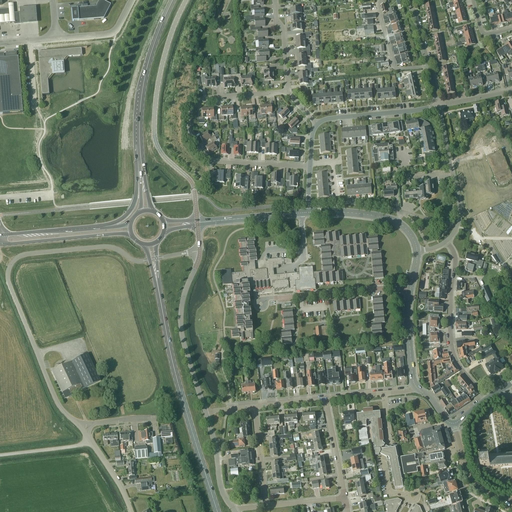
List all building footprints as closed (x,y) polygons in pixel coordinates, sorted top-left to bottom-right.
[(72,21),(79,21),(103,18),(110,5),(101,0),(99,0),(96,7),(71,9),(72,21)] [(250,10),(254,10),(259,9),(258,6),(263,6),(262,0),(252,0),(253,6),(250,6),(250,10)] [(449,6),(449,7),(450,9),(454,7),(455,11),(463,9),(462,3),(449,6)] [(8,9),(0,9),(0,24),(14,23),(14,14),(13,4),(8,4),(8,9)] [(291,14),(293,14),(301,13),(301,5),(292,5),(293,8),(290,8),(291,14)] [(19,8),(20,24),(37,23),(36,7),(19,8)] [(397,17),(396,13),(395,13),(393,8),(389,10),(390,14),(388,15),(389,17),(387,18),(387,17),(383,18),(384,21),(397,17)] [(263,9),(259,9),(254,10),(254,17),(251,17),(251,21),(254,20),(259,20),(259,16),(264,16),(263,9)] [(452,16),(453,19),(465,15),(463,9),(455,11),(456,15),(452,16)] [(302,22),(301,13),(293,14),(293,17),(291,17),(291,23),(294,22),(302,22)] [(465,15),(453,19),(453,21),(458,20),(459,24),(467,22),(465,15)] [(497,15),(495,15),(497,26),(503,24),(501,17),(498,17),(497,15)] [(254,20),(255,26),(249,26),(250,31),(257,31),(260,30),(260,27),(264,27),(264,20),(259,20),(254,20)] [(302,22),(294,22),(294,25),(292,25),(292,31),(303,30),(302,22)] [(391,25),(389,26),(390,27),(386,28),(387,31),(400,27),(399,23),(391,25)] [(364,27),(365,35),(374,34),(373,26),(364,27)] [(463,30),(464,34),(472,32),(470,26),(458,29),(456,30),(457,32),(463,30)] [(267,30),(260,30),(257,31),(258,37),(255,38),(255,41),(258,41),(263,41),(263,37),(267,37),(267,30)] [(474,38),(472,32),(464,34),(465,38),(461,39),(461,42),(474,38)] [(296,37),(296,43),(305,43),(305,39),(309,39),(309,36),(311,36),(311,33),(302,34),(303,37),(296,37)] [(396,42),(397,44),(405,42),(402,33),(394,35),(395,37),(392,38),(392,37),(389,38),(391,45),(395,44),(394,42),(396,42)] [(474,38),(461,42),(462,44),(466,43),(467,47),(475,45),(474,38)] [(268,40),(263,41),(258,41),(258,48),(255,48),(256,52),(259,52),(264,51),(264,48),(268,47),(268,40)] [(305,43),(296,43),(297,49),(304,49),(304,52),(310,51),(309,46),(305,46),(305,43)] [(392,47),(392,49),(393,52),(406,48),(405,43),(397,46),(392,47)] [(505,46),(501,48),(504,55),(507,54),(508,56),(511,55),(505,46)] [(49,95),(48,80),(53,74),(63,73),(62,64),(67,57),(82,56),(81,49),(87,48),(38,52),(42,101),(42,95),(49,95)] [(394,56),(398,55),(408,52),(406,48),(393,52),(394,56)] [(502,56),(504,55),(501,48),(496,51),(501,60),(503,59),(502,56)] [(266,62),(265,58),(269,58),(268,51),(264,51),(259,52),(259,58),(256,59),(256,62),(266,62)] [(310,57),(310,51),(304,52),(304,55),(297,55),(297,61),(306,60),(306,57),(310,57)] [(395,58),(396,62),(409,58),(408,53),(400,56),(401,57),(399,58),(398,56),(395,58)] [(0,114),(23,113),(18,57),(17,57),(4,58),(0,58),(0,114)] [(307,64),(306,60),(297,61),(298,67),(305,67),(305,70),(311,69),(311,64),(307,64)] [(264,73),(264,76),(273,75),(273,70),(267,70),(267,67),(260,68),(261,73),(264,73)] [(491,74),(494,83),(499,82),(498,76),(501,75),(499,68),(494,69),(495,73),(491,74)] [(308,78),(308,79),(312,78),(311,69),(305,70),(305,73),(298,73),(299,79),(308,78)] [(223,79),(223,76),(223,71),(221,71),(219,71),(219,76),(220,83),(223,83),(224,88),(229,88),(228,78),(223,79)] [(488,85),(494,83),(491,74),(488,75),(487,72),(484,72),(485,76),(486,76),(488,85)] [(254,73),(251,74),(248,74),(248,77),(246,77),(246,86),(252,86),(251,81),(255,80),(254,73)] [(218,74),(215,75),(212,75),(213,78),(210,78),(211,87),(216,87),(216,81),(219,81),(218,74)] [(241,87),(246,86),(246,77),(240,77),(240,74),(237,75),(237,82),(240,82),(241,87)] [(206,75),(201,76),(201,78),(202,84),(205,84),(205,88),(211,87),(210,78),(207,78),(206,75)] [(237,82),(237,75),(228,75),(228,78),(229,88),(235,87),(234,82),(237,82)] [(273,75),(264,76),(264,79),(261,80),(262,85),(268,84),(268,81),(274,81),(273,75)] [(403,80),(404,83),(415,80),(413,75),(407,76),(408,79),(403,80)] [(477,87),(475,78),(471,78),(471,76),(468,76),(469,79),(471,88),(477,87)] [(313,87),(315,85),(316,85),(315,82),(315,81),(312,83),(312,82),(308,82),(308,79),(308,78),(299,79),(299,85),(306,84),(306,87),(313,87)] [(377,100),(384,99),(383,89),(378,90),(378,86),(375,86),(376,90),(377,90),(377,100)] [(417,91),(416,86),(410,87),(410,90),(406,92),(406,94),(417,91)] [(348,101),(354,100),(353,90),(349,91),(348,87),(346,87),(346,91),(347,91),(348,101)] [(313,105),(319,104),(318,95),(314,95),(313,91),(311,91),(311,95),(312,95),(313,105)] [(508,115),(507,113),(506,106),(503,107),(502,101),(495,103),(497,112),(502,111),(503,116),(508,115)] [(265,106),(266,115),(269,115),(270,118),(275,118),(274,112),(272,112),(271,105),(265,106)] [(480,112),(478,105),(473,106),(474,109),(472,110),(472,109),(459,112),(460,119),(466,118),(467,119),(467,120),(466,122),(471,125),(474,119),(473,119),(473,118),(473,117),(472,113),(474,113),(480,112)] [(231,120),(233,119),(236,119),(235,114),(233,114),(232,106),(226,107),(227,116),(230,116),(231,120)] [(263,115),(266,115),(265,106),(259,106),(260,113),(257,114),(258,119),(263,119),(263,115)] [(224,117),(227,116),(226,107),(220,107),(221,115),(218,115),(219,121),(224,120),(224,117)] [(243,117),(247,117),(246,107),(240,108),(241,115),(238,115),(238,121),(240,121),(242,121),(243,120),(243,117)] [(246,107),(247,117),(250,116),(250,120),(255,119),(255,114),(252,114),(252,107),(246,107)] [(204,118),(208,118),(207,108),(201,109),(202,117),(198,118),(198,124),(205,123),(204,118)] [(207,108),(208,118),(211,118),(211,121),(217,121),(216,115),(213,115),(213,108),(207,108)] [(285,117),(289,113),(285,109),(278,115),(281,118),(278,120),(282,124),(287,119),(285,117)] [(297,135),(297,130),(294,127),(298,123),(294,118),(287,125),(290,128),(287,130),(292,134),(297,135)] [(432,152),(435,152),(433,140),(435,140),(433,130),(431,130),(431,128),(430,128),(429,124),(421,119),(418,119),(417,119),(405,121),(407,131),(419,128),(421,130),(426,153),(425,154),(425,157),(433,156),(432,152)] [(386,129),(387,135),(395,133),(395,134),(395,133),(403,132),(401,122),(393,124),(393,123),(393,124),(387,125),(388,128),(386,129)] [(377,126),(369,127),(370,136),(378,136),(387,135),(386,129),(383,129),(383,125),(377,126),(377,125),(377,126)] [(360,127),(354,128),(354,138),(356,138),(359,137),(360,141),(362,141),(362,137),(360,137),(360,127)] [(360,137),(362,137),(365,137),(365,141),(368,141),(368,137),(367,137),(366,127),(360,127),(360,137)] [(354,138),(354,128),(348,128),(348,138),(353,138),(354,142),(356,142),(356,138),(354,138)] [(209,139),(210,141),(215,138),(214,136),(210,138),(207,132),(199,136),(203,142),(209,139)] [(319,135),(320,141),(330,140),(330,139),(329,135),(333,135),(333,133),(329,133),(329,134),(319,135)] [(293,136),(287,135),(282,135),(281,140),(290,141),(289,144),(296,145),(299,145),(299,139),(293,139),(293,136)] [(256,141),(256,144),(253,144),(252,153),(258,154),(258,147),(262,147),(262,140),(262,137),(259,137),(258,141),(256,141)] [(215,138),(210,141),(211,144),(205,147),(209,153),(216,149),(213,143),(217,141),(215,138)] [(334,139),(330,139),(330,140),(320,141),(320,147),(330,146),(330,141),(334,141),(334,139)] [(262,140),(262,147),(262,148),(265,148),(265,155),(270,155),(271,145),(265,145),(265,142),(265,140),(262,140)] [(252,153),(253,144),(247,143),(247,141),(244,141),(243,147),(247,147),(246,153),(252,153)] [(231,148),(232,142),(229,142),(228,146),(222,146),(221,155),(228,155),(229,148),(231,148)] [(237,143),(232,142),(231,148),(234,148),(234,155),(241,156),(241,147),(237,147),(237,143)] [(274,143),(274,145),(271,145),(270,155),(276,155),(277,149),(280,149),(280,143),(274,143)] [(393,152),(393,148),(392,148),(390,146),(389,146),(389,144),(374,145),(373,146),(373,151),(372,151),(372,158),(374,158),(375,163),(376,164),(390,162),(389,160),(391,160),(393,157),(393,153),(393,152)] [(346,150),(347,156),(357,155),(357,154),(357,151),(361,150),(360,148),(356,148),(356,149),(346,150)] [(298,158),(299,152),(293,152),(293,149),(286,149),(286,158),(295,158),(298,158)] [(361,154),(357,154),(357,155),(347,156),(348,162),(358,161),(357,160),(357,157),(361,156),(361,154)] [(361,160),(357,160),(358,161),(348,162),(348,168),(358,167),(358,163),(362,162),(361,160)] [(479,160),(468,166),(478,187),(476,188),(479,196),(478,196),(481,204),(497,197),(498,199),(511,191),(511,177),(492,187),(493,189),(491,190),(488,184),(489,183),(479,160)] [(230,179),(230,170),(227,170),(227,176),(224,176),(225,172),(216,172),(215,183),(224,183),(224,179),(230,179)] [(317,174),(317,180),(327,179),(327,180),(331,180),(331,177),(327,178),(327,174),(331,174),(331,171),(327,172),(327,173),(317,174)] [(263,189),(263,178),(257,177),(258,173),(252,173),(251,180),(254,180),(254,188),(263,189)] [(283,180),(283,179),(280,179),(280,174),(271,174),(271,183),(276,183),(276,187),(282,187),(283,185),(283,180)] [(298,178),(289,177),(290,174),(286,174),(285,181),(289,181),(289,182),(286,182),(287,191),(293,190),(294,187),(297,188),(298,178)] [(247,190),(248,182),(244,182),(244,177),(236,176),(235,187),(243,188),(243,190),(247,190)] [(428,195),(435,195),(433,181),(425,182),(426,183),(425,184),(425,185),(426,185),(426,186),(419,187),(419,189),(417,189),(417,190),(404,192),(405,200),(418,198),(418,200),(428,199),(428,195)] [(348,196),(354,196),(353,186),(348,186),(348,182),(345,182),(346,186),(347,186),(348,196)] [(394,192),(397,192),(397,184),(391,185),(391,187),(387,187),(387,190),(383,190),(384,197),(394,196),(394,192)] [(231,270),(221,271),(222,286),(227,285),(232,285),(232,283),(234,283),(234,286),(234,290),(235,298),(237,298),(237,303),(235,304),(236,312),(238,312),(238,317),(237,317),(237,325),(238,329),(232,330),(233,338),(239,337),(239,335),(241,335),(241,340),(246,340),(246,338),(251,338),(251,340),(256,339),(255,332),(253,333),(253,331),(252,323),(251,323),(250,317),(252,317),(251,309),(249,309),(249,304),(251,303),(250,296),(252,296),(252,292),(250,293),(250,288),(255,288),(255,289),(271,288),(271,286),(273,285),(273,290),(274,290),(275,291),(277,290),(278,291),(280,289),(281,290),(283,289),(284,290),(286,289),(287,289),(289,288),(296,287),(296,292),(316,290),(315,284),(316,284),(343,282),(342,272),(335,273),(334,257),(341,256),(341,258),(368,255),(367,249),(369,248),(369,251),(372,250),(372,252),(371,252),(374,279),(383,278),(381,252),(378,252),(377,250),(379,250),(377,236),(368,237),(368,239),(366,240),(366,235),(339,237),(339,232),(325,234),(323,234),(323,232),(314,233),(315,246),(321,246),(323,270),(324,272),(315,273),(313,273),(313,271),(313,267),(299,268),(299,273),(291,274),(272,276),(271,266),(284,265),(284,264),(292,263),(291,259),(287,259),(284,259),(284,258),(266,260),(266,269),(265,270),(255,270),(254,261),(257,260),(256,248),(255,249),(254,241),(255,241),(255,237),(248,237),(248,239),(245,239),(239,239),(239,244),(241,243),(241,249),(239,249),(240,257),(242,257),(242,263),(241,263),(241,267),(243,267),(243,272),(231,273),(231,270)] [(474,261),(473,264),(482,267),(483,262),(477,261),(479,256),(468,254),(466,259),(474,261)] [(465,263),(463,271),(472,273),(474,268),(481,270),(482,267),(465,263)] [(439,289),(439,295),(439,299),(445,300),(445,294),(447,294),(447,289),(448,289),(448,280),(448,277),(443,277),(442,279),(440,279),(439,289)] [(465,290),(466,285),(464,285),(464,281),(457,282),(457,291),(462,291),(464,291),(464,290),(465,290)] [(463,292),(463,300),(468,299),(474,298),(474,292),(468,292),(463,292)] [(429,300),(428,311),(434,312),(443,313),(443,305),(439,305),(439,301),(429,300)] [(467,316),(466,316),(466,315),(466,313),(467,313),(467,312),(467,309),(461,309),(461,313),(462,313),(462,314),(456,314),(456,322),(461,322),(462,321),(467,321),(467,316)] [(439,324),(440,315),(430,314),(429,323),(429,327),(426,327),(426,326),(423,326),(423,331),(439,331),(439,329),(439,324),(440,324),(439,324)] [(316,337),(328,336),(327,327),(315,328),(316,331),(313,331),(313,334),(316,334),(316,337)] [(439,338),(439,332),(439,331),(423,331),(423,336),(426,336),(426,335),(429,335),(429,339),(430,343),(423,343),(424,348),(440,346),(439,338),(440,338),(439,338)] [(491,345),(481,351),(485,358),(496,352),(491,345)] [(462,349),(458,350),(459,354),(467,352),(467,351),(474,349),(473,346),(470,347),(461,348),(462,349)] [(467,352),(459,354),(460,359),(464,358),(464,359),(469,358),(468,357),(476,353),(482,350),(480,347),(475,351),(471,353),(468,355),(467,352)] [(435,360),(442,359),(440,350),(439,350),(433,351),(435,360)] [(491,375),(503,368),(498,360),(500,359),(496,353),(492,355),(495,359),(489,363),(489,364),(485,366),(491,375)] [(85,389),(101,381),(88,354),(62,366),(61,363),(59,365),(60,367),(51,371),(62,393),(62,392),(65,399),(71,396),(70,394),(84,387),(85,389)] [(272,366),(271,357),(261,358),(261,367),(272,366)] [(432,361),(427,362),(430,387),(431,389),(433,388),(438,385),(439,384),(437,380),(436,381),(434,382),(432,366),(434,365),(438,364),(442,364),(450,362),(451,362),(450,357),(443,359),(443,360),(437,361),(437,360),(432,361)] [(449,372),(437,380),(439,384),(449,378),(459,371),(453,362),(445,367),(449,372)] [(388,379),(392,379),(392,372),(391,372),(390,363),(385,363),(384,364),(384,367),(383,367),(383,373),(384,373),(384,380),(385,380),(386,380),(388,380),(388,379)] [(362,366),(362,365),(357,366),(358,374),(359,382),(360,382),(360,383),(365,382),(365,381),(366,381),(365,373),(362,374),(362,366)] [(346,376),(349,376),(349,383),(352,383),(356,383),(356,382),(355,375),(357,375),(356,370),(352,371),(351,368),(345,368),(346,376)] [(315,380),(316,380),(316,374),(314,374),(314,375),(311,375),(311,372),(307,372),(308,380),(309,387),(315,386),(315,380)] [(269,379),(263,379),(264,386),(265,386),(265,392),(273,391),(272,384),(273,384),(273,378),(272,373),(268,373),(269,379)] [(292,380),(289,380),(289,373),(283,373),(284,381),(286,381),(287,389),(293,388),(292,380)] [(470,392),(474,390),(471,386),(462,374),(456,379),(462,387),(461,388),(463,390),(464,391),(466,389),(469,393),(470,392)] [(283,389),(284,389),(283,381),(275,382),(275,385),(276,385),(277,390),(280,389),(280,390),(281,390),(283,390),(283,389)] [(433,388),(431,389),(435,394),(441,391),(446,397),(450,394),(446,387),(445,388),(444,389),(442,386),(439,388),(438,385),(433,388)] [(478,394),(474,390),(470,392),(469,393),(466,389),(464,391),(471,400),(478,394)] [(456,401),(460,408),(470,402),(466,396),(463,393),(460,395),(461,397),(456,401)] [(451,404),(456,411),(460,408),(454,399),(453,397),(451,399),(453,402),(451,404)] [(456,411),(451,404),(450,404),(448,405),(443,399),(439,401),(449,416),(456,411)] [(374,420),(373,413),(373,409),(369,410),(368,410),(363,410),(364,414),(364,421),(365,420),(373,420),(374,420)] [(416,423),(431,420),(428,410),(420,412),(420,411),(413,413),(416,423)] [(353,411),(343,412),(344,422),(345,425),(351,425),(351,421),(354,421),(353,411)] [(381,419),(380,412),(373,413),(374,420),(373,420),(373,421),(372,421),(373,425),(381,425),(381,420),(380,420),(380,419),(381,419)] [(303,418),(300,418),(301,426),(304,426),(303,422),(307,421),(308,428),(310,428),(309,421),(309,414),(302,415),(303,418)] [(358,423),(358,427),(367,426),(366,422),(365,420),(364,421),(364,414),(357,414),(357,421),(358,421),(358,423)] [(243,438),(250,437),(249,422),(240,423),(241,428),(242,434),(243,434),(243,438)] [(382,430),(381,425),(373,425),(374,437),(383,436),(382,432),(381,430),(382,430)] [(445,449),(445,448),(445,446),(444,445),(443,444),(447,443),(443,430),(440,431),(439,431),(438,427),(432,428),(421,431),(420,433),(422,437),(414,439),(417,450),(419,450),(420,454),(438,451),(445,450),(445,449)] [(161,453),(159,438),(153,439),(152,437),(153,437),(152,433),(149,433),(149,431),(144,431),(144,432),(138,432),(139,441),(145,441),(146,444),(153,444),(154,454),(156,453),(161,453)] [(402,444),(408,443),(407,440),(406,431),(396,432),(398,440),(400,440),(400,442),(401,441),(402,444)] [(131,438),(131,432),(119,434),(120,440),(122,439),(123,445),(120,445),(121,450),(123,450),(125,450),(124,447),(126,446),(126,442),(132,441),(132,438),(131,438)] [(110,434),(110,440),(111,447),(119,447),(118,444),(118,442),(117,442),(116,434),(110,434)] [(276,445),(283,444),(282,441),(283,441),(283,439),(292,439),(291,435),(277,436),(277,438),(276,439),(276,438),(269,439),(269,445),(276,445)] [(383,442),(383,436),(374,437),(375,450),(380,449),(380,448),(383,447),(385,445),(383,444),(383,443),(383,442)] [(231,448),(245,446),(244,440),(230,441),(231,448)] [(312,453),(315,452),(322,451),(321,445),(314,446),(311,447),(308,447),(308,450),(311,450),(312,453)] [(135,459),(147,458),(146,448),(134,449),(135,459)] [(391,448),(387,449),(384,449),(380,449),(375,450),(375,455),(379,455),(380,454),(383,456),(386,458),(388,455),(392,454),(397,453),(396,448),(391,448)] [(240,451),(241,455),(238,456),(238,454),(231,455),(231,459),(235,459),(252,457),(252,453),(252,450),(240,451)] [(423,453),(401,457),(404,475),(418,472),(417,468),(425,466),(445,462),(444,452),(429,455),(424,456),(423,453)] [(386,458),(387,458),(388,457),(389,458),(389,459),(390,459),(390,460),(389,460),(390,466),(399,465),(397,453),(392,454),(388,455),(386,458)] [(511,454),(490,456),(490,457),(489,457),(480,458),(481,467),(488,466),(488,467),(511,465),(511,454)] [(236,465),(242,464),(246,464),(246,466),(253,465),(252,457),(235,459),(236,465)] [(353,472),(360,470),(359,467),(364,466),(363,463),(361,464),(359,464),(352,465),(353,472)] [(392,470),(392,472),(391,472),(393,477),(401,476),(399,465),(390,466),(391,470),(392,470)] [(134,469),(128,470),(128,476),(130,476),(130,477),(128,477),(129,480),(135,479),(136,479),(136,477),(134,477),(134,469)] [(438,475),(439,479),(435,480),(436,484),(441,483),(445,481),(445,483),(446,483),(449,483),(454,481),(451,471),(445,472),(445,473),(438,475)] [(278,484),(285,483),(289,483),(288,479),(283,479),(283,476),(286,475),(286,473),(280,474),(273,475),(273,481),(277,480),(278,484)] [(367,482),(371,480),(370,475),(365,476),(365,477),(357,478),(358,482),(356,482),(355,482),(356,487),(357,486),(358,489),(368,487),(367,486),(364,486),(364,484),(367,482)] [(395,489),(400,488),(403,487),(401,476),(393,477),(393,481),(394,481),(394,483),(395,489)] [(152,486),(152,483),(154,482),(153,478),(136,479),(135,479),(135,484),(141,483),(142,491),(150,490),(150,486),(152,486)] [(441,483),(436,484),(430,485),(430,488),(441,486),(443,486),(445,494),(457,490),(456,484),(455,484),(454,481),(449,483),(446,483),(445,483),(445,481),(441,483)] [(359,497),(366,495),(365,489),(368,489),(368,487),(358,489),(358,492),(357,492),(358,497),(359,496),(359,497)] [(459,492),(449,495),(447,495),(448,499),(449,499),(450,501),(451,500),(461,497),(459,492)] [(392,506),(398,509),(402,501),(398,499),(385,501),(386,507),(392,506)] [(375,508),(375,504),(370,505),(370,503),(360,505),(361,511),(375,508)] [(453,511),(464,511),(463,503),(452,505),(453,511)]
